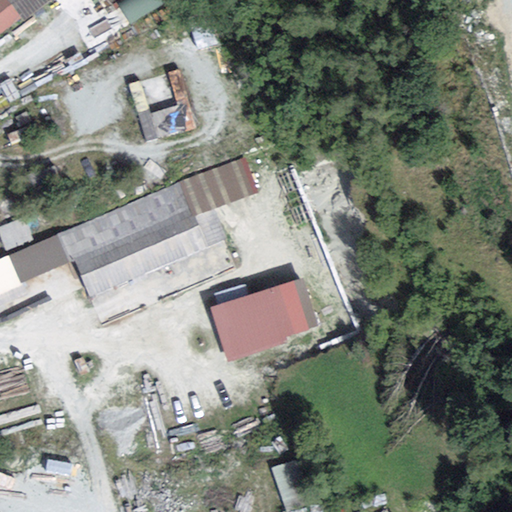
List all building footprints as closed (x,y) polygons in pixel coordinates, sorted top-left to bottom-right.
[(0,0),(0,33),(43,0),(0,0)] [(123,0),(132,18),(165,0),(123,0)] [(193,225),(179,191),(0,264),(0,321),(89,284),(103,317),(231,264),(212,217),(193,225)] [(0,228),(6,248),(33,240),(25,214),(0,221),(0,228)] [(319,331),(302,287),(274,297),(276,303),(290,342),(319,331)] [(237,360),(290,342),(276,303),(254,310),(247,290),(215,300),(237,360)] [(297,458),(274,463),(284,507),(307,502),(297,458)]
